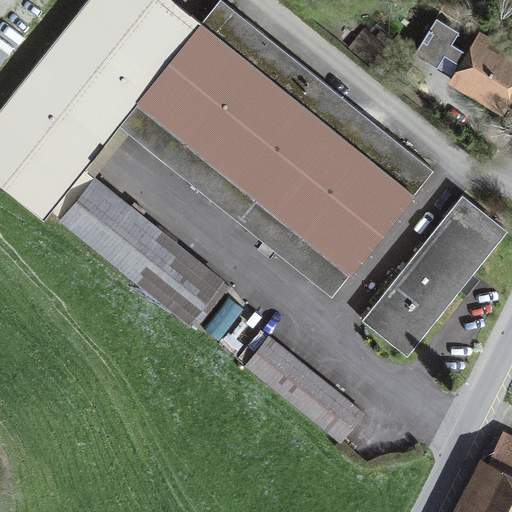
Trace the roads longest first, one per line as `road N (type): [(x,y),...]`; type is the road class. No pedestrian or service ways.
road 1 (residential): [(125,167),(462,441)]
road 2 (residential): [(250,0),(455,167),(511,175)]
road 3 (unknown): [(470,169),(329,327)]
